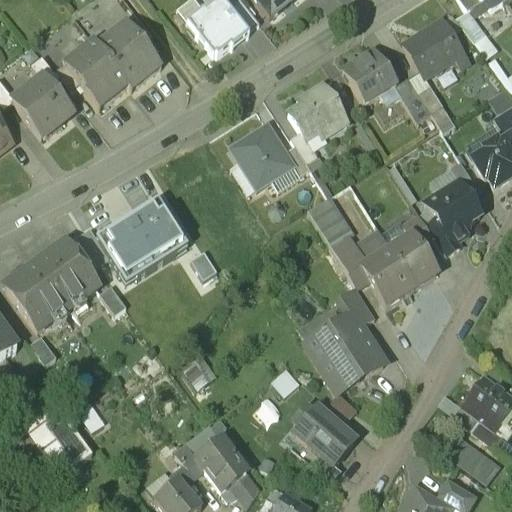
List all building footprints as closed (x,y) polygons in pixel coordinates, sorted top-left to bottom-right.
[(249,0),(268,25),(300,0),(249,0)] [(471,0),(455,0),(454,1),(465,19),(478,11),(471,0)] [(511,0),(471,0),(478,11),(483,8),(489,17),(511,1),(511,0)] [(258,31),(235,3),(224,12),(246,40),(258,31)] [(192,4),(175,17),(185,30),(202,17),(192,4)] [(219,6),(204,19),(202,17),(185,30),(185,31),(211,64),(214,62),(215,64),(229,54),(230,56),(248,42),(224,12),(219,6)] [(151,42),(134,21),(124,29),(141,50),(151,42)] [(440,28),(401,53),(411,67),(410,68),(422,87),(462,62),(440,28)] [(97,55),(97,56),(126,93),(126,94),(130,99),(131,98),(130,97),(158,74),(159,76),(160,75),(141,50),(124,29),(122,30),(125,34),(97,55)] [(94,51),(66,74),(63,71),(61,72),(78,93),(97,118),(98,117),(98,116),(126,94),(126,93),(97,56),(97,55),(94,51)] [(373,59),(341,79),(362,113),(394,92),(373,59)] [(52,80),(40,65),(29,74),(39,86),(40,84),(48,94),(57,86),(52,80)] [(78,93),(61,72),(52,80),(57,86),(69,101),(78,93)] [(12,107),(10,108),(11,110),(39,146),(42,144),(43,145),(61,131),(61,129),(70,122),(48,94),(40,84),(39,86),(12,107)] [(416,101),(407,87),(393,95),(415,130),(429,121),(416,101)] [(12,107),(0,91),(0,115),(1,117),(11,110),(10,108),(12,107)] [(320,92),(295,107),(299,113),(286,121),(298,140),(304,149),(305,148),(341,126),(320,92)] [(441,114),(428,94),(416,101),(429,121),(441,114)] [(511,113),(492,126),(504,146),(510,142),(511,145),(511,113)] [(441,114),(429,121),(441,141),(453,133),(441,114)] [(266,133),(228,157),(255,198),(291,175),(292,175),(283,160),(266,133)] [(0,158),(9,151),(0,140),(0,158)] [(305,148),(304,149),(298,140),(289,147),(293,154),(304,172),(316,165),(305,148)] [(504,146),(497,151),(495,147),(482,155),(484,158),(471,167),(483,187),(486,185),(492,195),(511,183),(511,181),(506,173),(511,169),(511,145),(510,142),(504,146)] [(304,172),(293,154),(283,160),(292,175),(291,175),(297,185),(308,178),(304,172)] [(475,196),(462,176),(452,182),(459,193),(465,203),(475,196)] [(459,193),(445,201),(442,197),(423,209),(434,227),(453,258),(459,254),(456,249),(464,244),(467,231),(478,224),(465,203),(459,193)] [(125,294),(186,255),(156,208),(95,247),(108,267),(125,294)] [(424,234),(417,224),(403,233),(410,244),(410,243),(418,255),(432,247),(424,234)] [(453,258),(434,227),(424,234),(432,247),(443,264),(453,258)] [(95,275),(108,267),(95,247),(89,237),(74,247),(95,275)] [(410,244),(389,257),(413,296),(435,282),(418,255),(410,243),(410,244)] [(347,245),(329,256),(354,295),(355,297),(369,289),(360,275),(364,272),(347,245)] [(63,251),(33,274),(65,319),(96,297),(63,251)] [(413,296),(389,257),(364,272),(360,275),(369,289),(385,314),(413,296)] [(215,279),(202,259),(189,267),(202,287),(215,279)] [(65,319),(33,274),(3,295),(36,341),(65,319)] [(124,316),(109,295),(98,303),(113,324),(124,316)] [(354,295),(333,308),(345,327),(351,324),(358,335),(373,326),(355,297),(354,295)] [(345,327),(305,352),(336,401),(382,372),(358,335),(351,324),(345,327)] [(0,366),(15,356),(0,334),(0,366)] [(55,366),(39,345),(28,353),(43,375),(55,366)] [(508,385),(491,367),(478,384),(483,387),(498,398),(508,385)] [(271,387),(285,402),(301,388),(287,373),(271,387)] [(511,408),(498,398),(483,387),(462,416),(477,427),(494,439),(507,422),(511,414),(511,408)] [(93,406),(78,415),(93,437),(107,428),(93,406)] [(348,430),(322,407),(314,416),(341,439),(348,430)] [(53,409),(36,422),(29,412),(6,429),(14,441),(20,436),(56,486),(90,462),(53,409)] [(462,416),(458,413),(450,423),(469,437),(477,427),(462,416)] [(341,439),(314,416),(309,422),(303,417),(292,430),(299,435),(294,440),(321,464),(332,473),(333,472),(352,449),(341,439)] [(207,432),(198,420),(189,426),(198,439),(207,432)] [(511,426),(507,422),(494,439),(500,444),(505,448),(506,447),(511,438),(511,426)] [(505,448),(500,444),(493,454),(511,467),(511,465),(511,451),(506,447),(505,448)] [(499,474),(462,446),(449,463),(486,491),(499,474)] [(195,467),(202,477),(220,500),(229,493),(244,480),(220,448),(195,467)] [(193,464),(182,473),(192,485),(202,477),(195,467),(193,464)] [(321,464),(312,474),(329,488),(338,477),(333,472),(332,473),(321,464)] [(192,485),(182,473),(168,484),(174,490),(177,488),(181,494),(192,485)] [(248,511),(258,498),(244,480),(229,493),(243,511),(248,511)] [(174,490),(153,507),(156,511),(196,511),(181,494),(177,488),(174,490)] [(468,511),(472,506),(446,491),(438,505),(449,511),(468,511)] [(437,511),(414,497),(404,511),(437,511)] [(300,504),(291,498),(288,504),(283,501),(276,511),(272,511),(264,507),(260,511),(300,511),(297,509),(300,504)]
